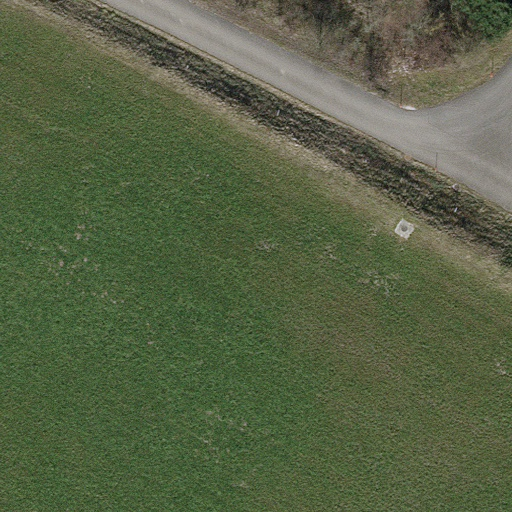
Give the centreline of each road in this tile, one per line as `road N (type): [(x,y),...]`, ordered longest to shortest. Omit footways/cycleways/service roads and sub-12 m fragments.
road 1 (track): [(144,0),(472,164)]
road 2 (track): [(511,184),(472,164),(511,93)]
